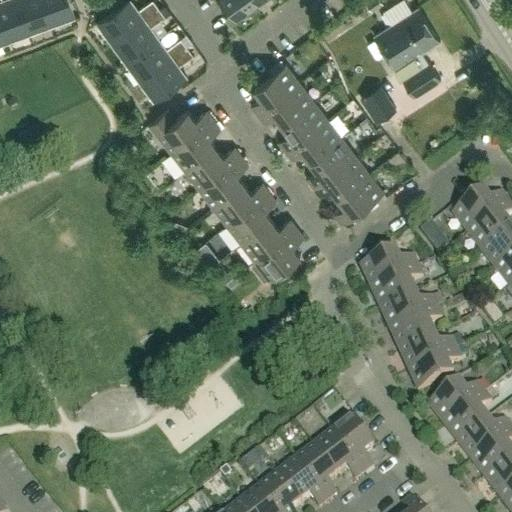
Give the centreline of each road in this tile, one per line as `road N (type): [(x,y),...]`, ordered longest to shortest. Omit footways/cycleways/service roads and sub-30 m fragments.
road 1 (residential): [(339,251),(213,88),(215,63)]
road 2 (residential): [(511,180),(487,155),(466,161),(339,251)]
road 3 (residential): [(361,374),(330,318),(327,289),(339,251)]
